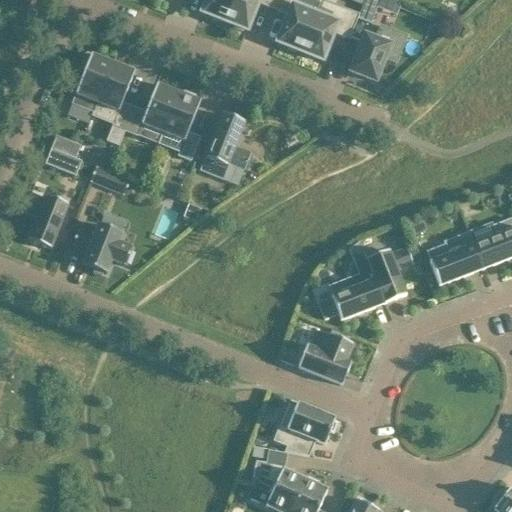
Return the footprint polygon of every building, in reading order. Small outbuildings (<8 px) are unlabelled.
[(205,0),(200,14),(210,18),(211,21),(219,24),(221,23),(223,23),(232,0),(205,0)] [(232,0),(223,23),(246,32),(257,5),(272,10),(276,0),(232,0)] [(276,0),(272,10),(287,16),(276,44),(285,48),(287,51),(294,54),(297,53),(299,53),(314,15),(319,4),(308,0),(276,0)] [(359,16),(357,20),(370,25),(379,3),(379,0),(364,0),(358,16),(359,16)] [(314,15),(299,53),(322,62),(333,35),(349,41),(357,20),(359,16),(358,16),(342,9),(331,5),(320,1),(319,4),(314,15)] [(406,37),(379,26),(374,40),(364,36),(349,73),(375,84),(384,61),(395,65),(406,37)] [(455,31),(460,36),(460,37),(466,32),(460,26),(455,31)] [(71,106),(93,114),(112,65),(90,56),(88,61),(83,59),(79,69),(85,71),(71,106)] [(112,65),(96,106),(117,114),(106,143),(118,147),(124,133),(134,108),(122,104),(134,74),(112,65)] [(145,113),(134,108),(124,133),(136,138),(141,126),(162,135),(178,95),(156,86),(145,113)] [(178,95),(162,135),(183,143),(177,158),(190,163),(199,141),(200,139),(188,134),(200,103),(193,101),(194,97),(183,93),(182,96),(178,95)] [(234,149),(244,125),(222,116),(199,173),(221,181),(228,165),(244,172),(251,155),(234,149)] [(55,138),(50,151),(75,161),(80,147),(55,138)] [(199,141),(192,159),(200,162),(207,144),(199,141)] [(81,163),(75,161),(50,151),(44,166),(75,178),(81,163)] [(96,169),(90,185),(123,198),(129,182),(108,173),(96,169)] [(164,181),(159,194),(175,200),(180,187),(164,181)] [(28,243),(50,252),(68,207),(45,198),(44,201),(29,195),(22,213),(37,219),(28,243)] [(188,206),(183,219),(194,223),(196,224),(196,222),(201,210),(188,206)] [(496,237),(473,247),(482,271),(511,259),(511,222),(511,220),(492,228),(496,237)] [(407,224),(412,237),(424,233),(420,222),(416,224),(415,221),(407,224)] [(77,234),(72,247),(87,253),(81,266),(105,276),(110,265),(123,270),(131,250),(122,246),(125,237),(97,226),(96,230),(82,224),(78,234),(77,234)] [(429,264),(438,288),(482,271),(473,247),(469,237),(426,253),(430,263),(429,264)] [(370,272),(374,281),(384,306),(406,297),(396,273),(412,266),(406,250),(390,256),(388,253),(366,261),(370,272)] [(331,300),(318,305),(324,322),(337,316),(340,323),(384,306),(374,281),(370,272),(347,281),(328,288),(332,298),(330,298),(331,300)] [(306,347),(297,370),(341,387),(350,365),(346,363),(352,347),(347,345),(350,338),(332,331),(330,338),(316,333),(309,349),(306,347)] [(334,421),(296,405),(286,430),(279,427),(273,443),(286,448),(284,454),(308,459),(314,443),(324,447),(329,434),(332,436),(337,425),(333,424),(334,421)] [(252,448),(250,458),(266,461),(268,451),(252,448)] [(255,463),(251,488),(269,498),(265,508),(273,511),(290,511),(304,481),(282,471),(283,468),(255,463)] [(304,481),(290,511),(317,511),(318,511),(327,492),(316,487),(318,484),(307,479),(306,482),(304,481)] [(511,511),(511,490),(510,489),(493,511),(494,511),(511,511)] [(354,502),(349,511),(374,511),(367,509),(369,505),(358,501),(357,504),(354,502)]
